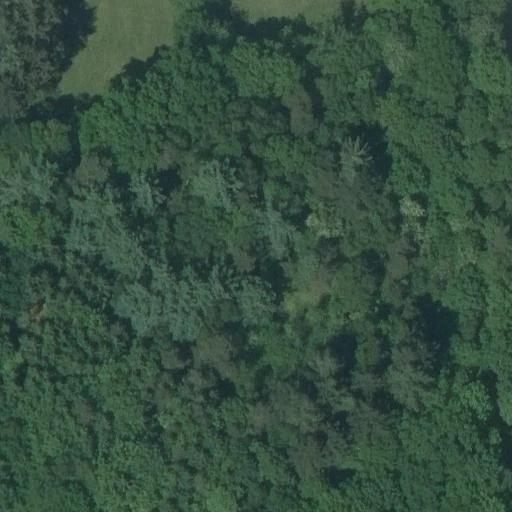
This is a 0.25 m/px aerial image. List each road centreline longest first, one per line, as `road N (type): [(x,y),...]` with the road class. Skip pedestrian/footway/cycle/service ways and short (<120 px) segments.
road 1 (unclassified): [(511,496),(451,0)]
road 2 (track): [(254,511),(399,421),(444,413),(503,434)]
road 3 (unknown): [(346,511),(427,451),(503,434)]
